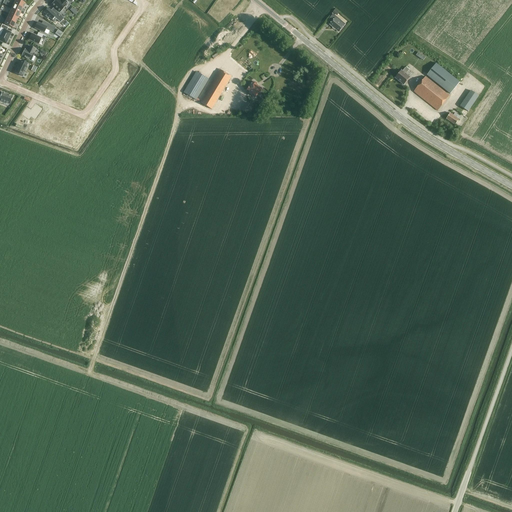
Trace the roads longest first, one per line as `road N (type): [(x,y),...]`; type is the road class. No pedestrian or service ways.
road 1 (secondary): [(511,186),(430,139),(254,0)]
road 2 (residential): [(0,81),(82,115),(115,70),(113,49),(142,8),(138,0)]
road 3 (unclassified): [(452,511),(511,345)]
